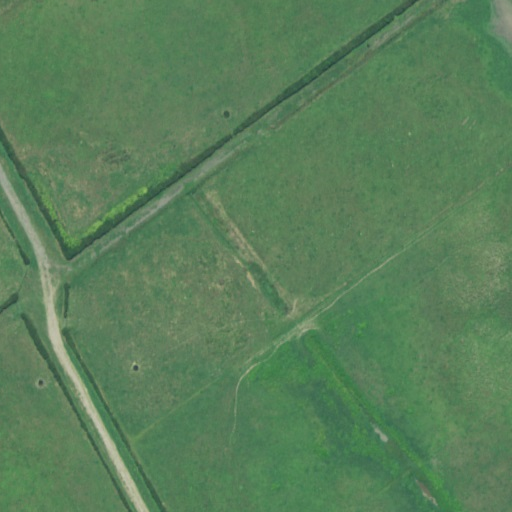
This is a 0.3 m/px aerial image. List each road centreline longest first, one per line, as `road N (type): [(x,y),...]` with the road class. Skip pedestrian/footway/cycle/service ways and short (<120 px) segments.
road 1 (unclassified): [(53,260),(73,267),(429,0)]
road 2 (unclassified): [(53,260),(56,339),(149,511)]
